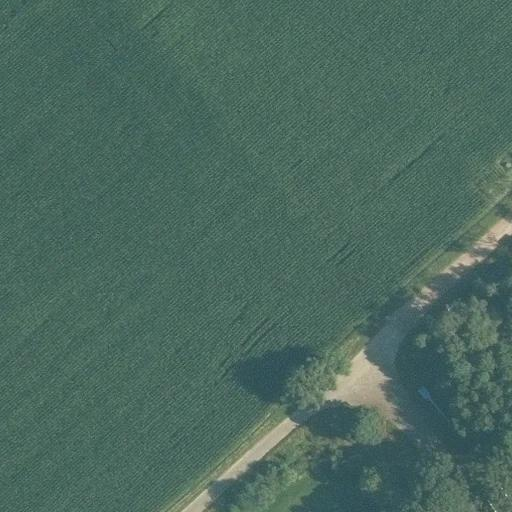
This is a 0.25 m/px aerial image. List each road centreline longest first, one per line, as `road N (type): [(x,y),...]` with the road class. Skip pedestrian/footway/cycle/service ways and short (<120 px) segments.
road 1 (unclassified): [(191,511),(361,361)]
road 2 (track): [(511,225),(361,361)]
